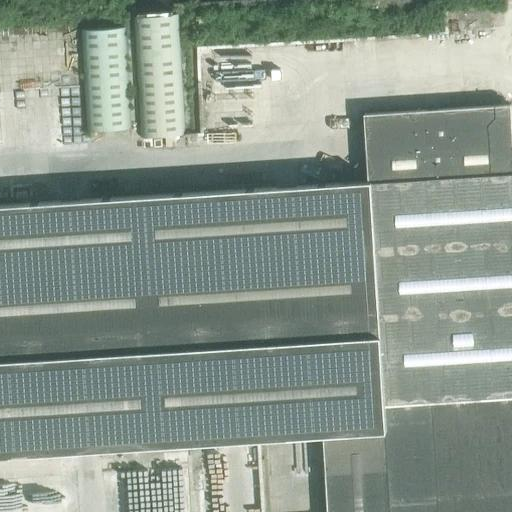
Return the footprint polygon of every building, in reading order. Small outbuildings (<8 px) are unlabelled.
[(185,132),(184,124),(179,23),(178,13),(174,14),(172,14),(172,11),(143,13),(139,13),(139,16),(133,16),(134,26),(140,127),(141,135),(185,132)] [(82,29),(87,130),(131,127),(126,27),(82,29)] [(263,42),(220,45),(225,135),(269,133),(267,86),(448,74),(446,31),(263,42)] [(511,511),(511,119),(511,104),(365,112),(369,180),(0,202),(0,452),(324,433),(328,511),(511,511)] [(100,457),(102,511),(125,511),(123,456),(100,457)]
